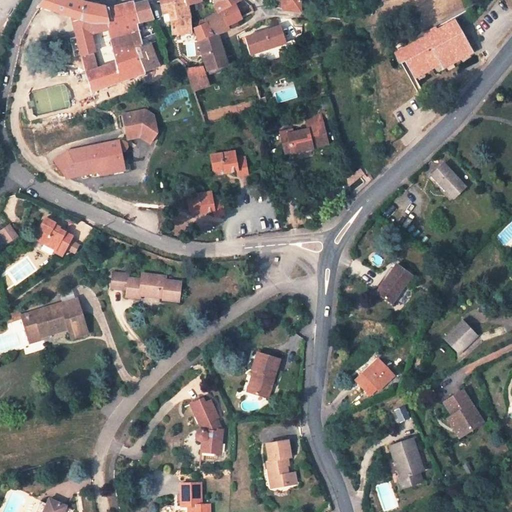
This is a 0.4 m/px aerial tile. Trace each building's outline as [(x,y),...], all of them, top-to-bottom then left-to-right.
[(43,0),(39,6),(73,16),(70,24),(75,28),(80,29),(81,55),(91,99),(102,95),(100,88),(158,67),(149,43),(141,46),(140,40),(137,23),(153,19),(153,18),(147,2),(133,4),(133,2),(105,8),(104,6),(89,3),(78,0),(43,0)] [(172,34),(191,33),(191,32),(191,23),(190,17),(186,5),(185,5),(184,0),(177,0),(161,2),(163,13),(168,12),(172,34)] [(216,0),(213,5),(214,6),(217,12),(218,13),(234,4),(241,0),(216,0)] [(304,10),(304,0),(299,0),(281,0),(282,10),(295,12),(299,12),(299,10),(304,10)] [(232,27),(236,26),(234,21),(240,18),(234,4),(218,13),(217,12),(203,20),(205,22),(206,22),(213,36),(198,41),(206,68),(226,65),(221,49),(217,34),(228,30),(232,27)] [(205,22),(194,27),(198,41),(213,36),(206,22),(205,22)] [(457,30),(454,23),(441,29),(431,34),(429,31),(424,34),(426,37),(396,53),(401,63),(405,61),(414,77),(440,63),(442,68),(469,53),(461,39),(463,37),(459,29),(457,30)] [(285,42),(279,26),(244,37),(250,54),(285,42)] [(230,64),(225,48),(221,49),(226,65),(230,64)] [(410,79),(414,77),(405,61),(401,63),(410,79)] [(206,68),(208,74),(229,68),(230,68),(231,66),(230,64),(226,65),(206,68)] [(208,86),(201,66),(186,68),(184,68),(192,91),(208,86)] [(208,109),(210,119),(234,116),(233,113),(240,112),(239,105),(208,109)] [(158,133),(155,121),(154,117),(144,110),(121,115),(124,128),(137,125),(139,137),(158,133)] [(304,125),(320,122),(318,114),(303,117),(304,125)] [(305,129),(290,132),(289,128),(277,131),(280,145),(288,144),(290,152),(310,148),(309,145),(325,142),(320,122),(304,125),(305,129)] [(126,139),(139,137),(137,125),(124,128),(126,139)] [(403,133),(396,125),(389,132),(396,139),(403,133)] [(139,137),(149,144),(158,133),(139,137)] [(120,157),(117,141),(76,149),(81,174),(98,171),(96,162),(120,157)] [(280,145),(282,154),(290,152),(288,144),(280,145)] [(235,157),(233,150),(210,156),(213,170),(219,174),(238,170),(239,174),(249,172),(244,155),(235,157)] [(465,187),(443,164),(432,175),(444,188),(453,198),(465,187)] [(360,175),(363,173),(360,168),(346,179),(347,185),(360,175)] [(444,188),(432,175),(428,177),(441,191),(444,188)] [(216,200),(215,193),(191,199),(194,213),(201,218),(220,214),(221,218),(230,216),(225,198),(216,200)] [(56,228),(50,225),(51,223),(42,217),(32,235),(42,241),(40,243),(52,250),(53,248),(60,252),(68,237),(55,230),(56,228)] [(10,225),(0,232),(0,236),(7,247),(19,238),(10,225)] [(42,241),(32,235),(30,238),(40,243),(42,241)] [(71,240),(67,251),(75,254),(79,243),(71,240)] [(60,252),(53,248),(52,250),(50,254),(57,258),(61,252),(60,252)] [(412,275),(396,265),(386,279),(388,280),(378,294),(392,304),(412,275)] [(126,297),(141,298),(141,295),(162,297),(162,300),(178,301),(180,281),(165,280),(165,277),(141,274),(141,279),(127,278),(128,274),(113,273),(111,288),(126,289),(126,297)] [(388,280),(386,279),(383,277),(373,291),(378,294),(388,280)] [(36,315),(22,319),(30,342),(43,338),(43,336),(68,329),(71,339),(88,334),(78,299),(35,312),(36,315)] [(477,335),(462,320),(442,339),(457,354),(477,335)] [(279,359),(258,352),(253,369),(257,371),(250,392),(267,397),(279,359)] [(394,374),(378,358),(354,380),(368,395),(375,388),(377,390),(394,374)] [(257,371),(253,369),(246,390),(250,392),(257,371)] [(481,422),(462,391),(444,402),(462,433),(481,422)] [(203,399),(191,404),(199,425),(202,424),(203,429),(197,432),(196,433),(196,435),(196,437),(197,440),(199,441),(202,442),(201,452),(220,453),(223,430),(217,429),(215,418),(218,417),(211,400),(205,403),(203,399)] [(457,436),(462,433),(452,416),(447,419),(457,436)] [(422,471),(411,439),(389,446),(400,478),(417,472),(422,471)] [(287,441),(267,445),(270,462),(268,462),(269,471),(273,470),(276,486),(295,483),(293,472),(286,474),(284,461),(287,461),(286,457),(290,456),(287,441)] [(286,474),(293,472),(290,456),(286,457),(287,461),(284,461),(286,474)] [(201,506),(200,483),(200,469),(179,469),(179,484),(180,484),(182,507),(188,506),(188,511),(208,511),(209,505),(201,506)] [(417,472),(400,478),(397,479),(400,489),(420,483),(417,472)] [(62,511),(65,506),(49,499),(42,511),(62,511)]
